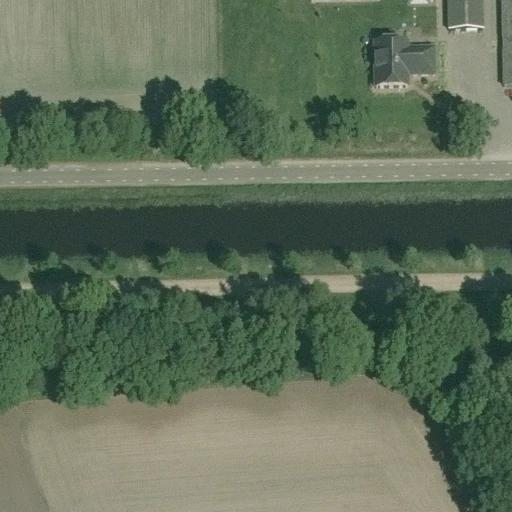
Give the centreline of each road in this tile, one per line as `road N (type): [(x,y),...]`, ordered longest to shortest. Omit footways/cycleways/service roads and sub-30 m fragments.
road 1 (track): [(0,293),(511,281)]
road 2 (tertiary): [(0,178),(511,169)]
